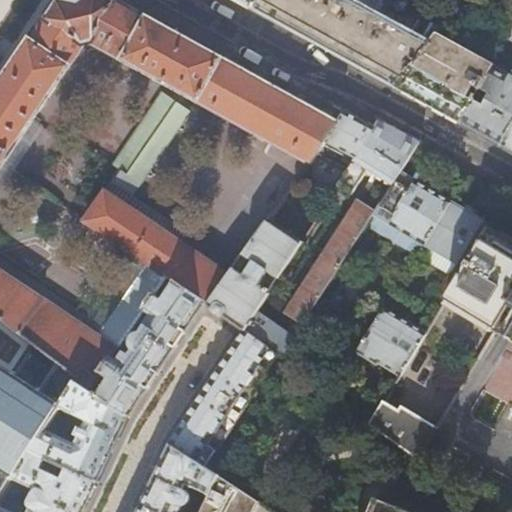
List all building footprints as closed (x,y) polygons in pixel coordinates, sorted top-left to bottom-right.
[(324,142),(337,123),(219,58),(113,0),(58,0),(50,12),(0,86),(0,169),(86,45),(96,43),(311,160),(324,142)] [(235,0),(253,10),(259,0),(235,0)] [(259,0),(253,10),(273,21),(307,39),(347,61),(374,76),(397,89),(438,34),(432,30),(423,43),(344,0),(259,0)] [(502,147),(511,127),(511,32),(509,38),(511,39),(511,75),(494,65),(461,124),(481,135),(502,147)] [(494,65),(438,34),(397,89),(433,109),(461,124),(494,65)] [(115,164),(144,184),(191,113),(161,94),(115,164)] [(346,112),(337,123),(324,142),(354,160),(375,127),(374,127),(359,119),(346,112)] [(379,121),(375,127),(354,160),(338,186),(352,194),(368,168),(394,183),(401,172),(418,145),(420,142),(394,129),(379,121)] [(511,127),(502,147),(511,152),(511,127)] [(434,192),(401,172),(394,183),(379,205),(373,215),(423,244),(450,201),(434,192)] [(0,269),(0,317),(81,378),(78,383),(90,392),(104,371),(123,343),(147,307),(157,293),(168,277),(178,283),(203,301),(209,305),(232,273),(108,191),(88,221),(150,265),(101,335),(0,269)] [(373,215),(379,205),(373,201),(370,206),(362,201),(357,201),(288,309),(289,315),(297,320),(289,333),(258,311),(246,330),(279,353),(283,355),(373,215)] [(464,210),(450,201),(423,244),(457,264),(484,221),(464,210)] [(270,218),(232,273),(209,305),(226,318),(244,330),(245,331),(246,330),(258,311),(272,289),(270,287),(267,290),(261,286),(270,272),(279,279),(301,243),(270,218)] [(496,329),(511,302),(511,243),(489,230),(446,299),(496,329)] [(166,299),(157,293),(147,307),(157,315),(146,331),(141,332),(138,334),(136,336),(135,339),(135,343),(136,346),(139,348),(134,354),(130,351),(125,359),(126,360),(123,363),(118,360),(127,346),(123,343),(104,371),(113,377),(99,398),(127,417),(168,355),(203,301),(178,283),(166,299)] [(511,302),(496,329),(511,337),(511,302)] [(377,363),(398,376),(424,334),(412,327),(384,308),(357,352),(376,364),(377,363)] [(0,502),(7,491),(33,451),(46,431),(48,427),(78,383),(81,378),(0,317),(0,502)] [(206,467),(279,353),(246,330),(245,331),(244,330),(210,382),(170,443),(170,444),(206,467)] [(99,398),(90,392),(78,383),(48,427),(55,429),(64,410),(87,420),(82,430),(77,428),(74,434),(79,436),(75,444),(46,431),(33,451),(48,458),(68,468),(97,482),(107,460),(127,417),(99,398)] [(419,457),(436,430),(438,426),(403,405),(400,409),(384,399),(369,422),(419,457)] [(496,429),(511,438),(511,403),(496,429)] [(448,437),(436,430),(419,457),(432,465),(448,437)] [(188,485),(210,495),(220,476),(206,467),(170,444),(152,481),(137,511),(174,511),(176,509),(182,511),(185,506),(188,504),(191,501),(192,497),(191,494),(189,491),(186,489),(188,485)] [(48,458),(33,451),(7,491),(15,494),(21,483),(37,490),(31,502),(31,505),(32,507),(29,511),(11,511),(0,506),(0,511),(82,511),(97,482),(68,468),(63,478),(43,469),(48,458)] [(455,480),(478,494),(495,465),(471,451),(455,480)] [(255,511),(260,502),(220,476),(210,495),(202,511),(255,511)] [(511,511),(511,491),(502,510),(505,511),(511,511)] [(413,511),(373,496),(367,511),(413,511)]
